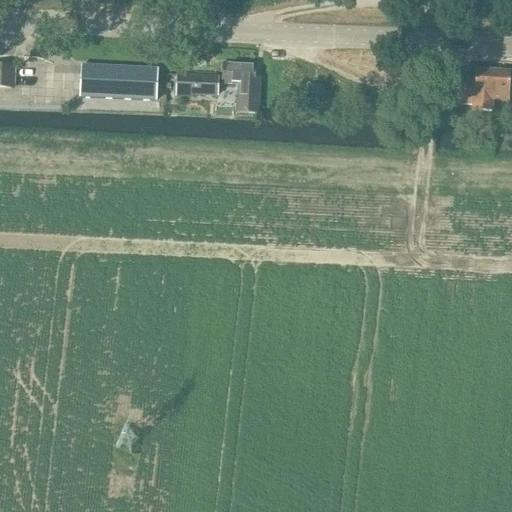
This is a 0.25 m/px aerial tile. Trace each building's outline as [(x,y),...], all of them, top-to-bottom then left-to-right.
[(237,85),(236,113),(257,115),(259,79),(254,79),(255,65),(222,64),(221,84),(237,85)] [(13,66),(0,65),(0,89),(12,90),(13,66)] [(155,103),(157,69),(81,65),(79,99),(155,103)] [(492,113),(492,101),(508,102),(510,73),(474,71),(474,78),(453,76),(452,87),(451,104),(472,106),(471,112),(492,113)] [(217,78),(177,76),(176,96),(190,97),(190,95),(216,96),(217,78)]
